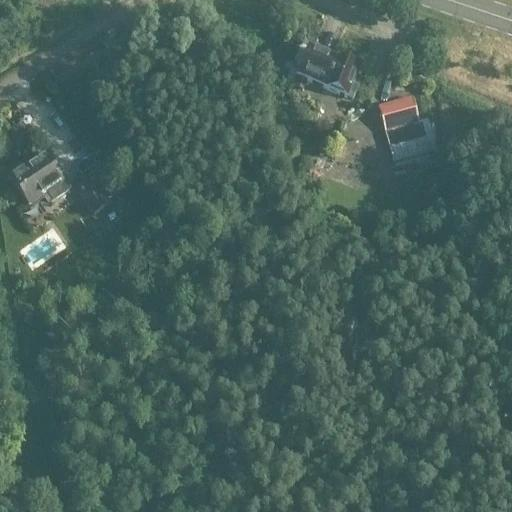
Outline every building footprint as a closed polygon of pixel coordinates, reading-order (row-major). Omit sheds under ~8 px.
[(295,79),(346,100),(358,69),(336,60),(336,61),(307,50),(295,79)] [(295,79),(292,88),(302,92),(306,84),(295,79)] [(412,101),(379,110),(385,130),(394,165),(434,154),(435,153),(434,148),(427,122),(418,124),(412,101)] [(21,166),(7,176),(28,206),(45,195),(51,204),(69,191),(62,181),(61,181),(45,157),(24,171),(21,166)] [(87,179),(73,189),(91,216),(105,206),(119,197),(101,170),(87,179)]
